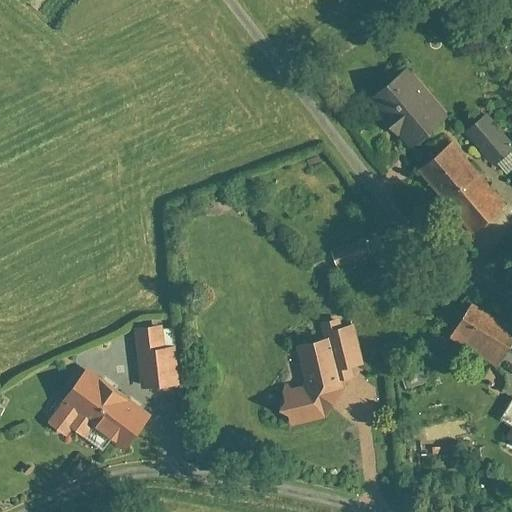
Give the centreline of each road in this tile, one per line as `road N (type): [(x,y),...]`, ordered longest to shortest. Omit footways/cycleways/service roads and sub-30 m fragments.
road 1 (residential): [(227,0),(410,237),(511,299)]
road 2 (residential): [(321,511),(178,475),(141,474),(102,481),(36,511)]
